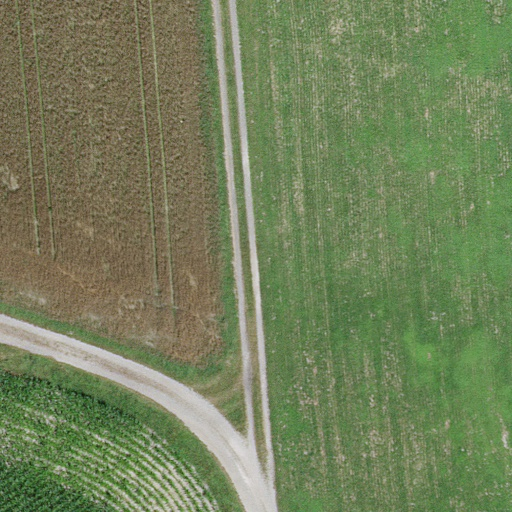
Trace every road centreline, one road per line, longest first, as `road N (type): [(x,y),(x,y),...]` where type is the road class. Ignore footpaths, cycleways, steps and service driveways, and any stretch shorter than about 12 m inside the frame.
road 1 (track): [(262,511),(218,0)]
road 2 (track): [(258,511),(193,412),(146,380),(0,330)]
